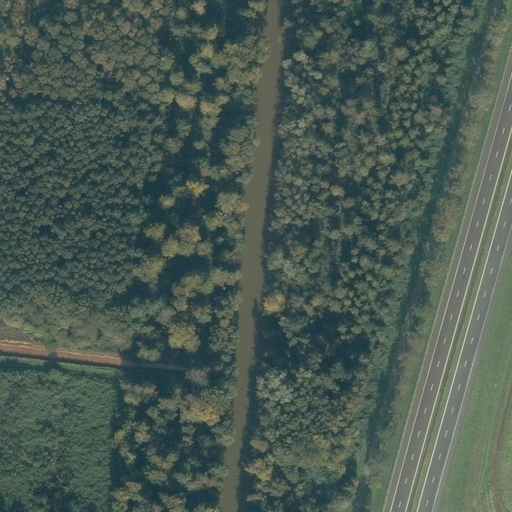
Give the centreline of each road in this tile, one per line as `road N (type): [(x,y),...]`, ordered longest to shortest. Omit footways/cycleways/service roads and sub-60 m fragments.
road 1 (motorway): [(511,98),(398,511)]
road 2 (motorway): [(425,511),(511,196)]
